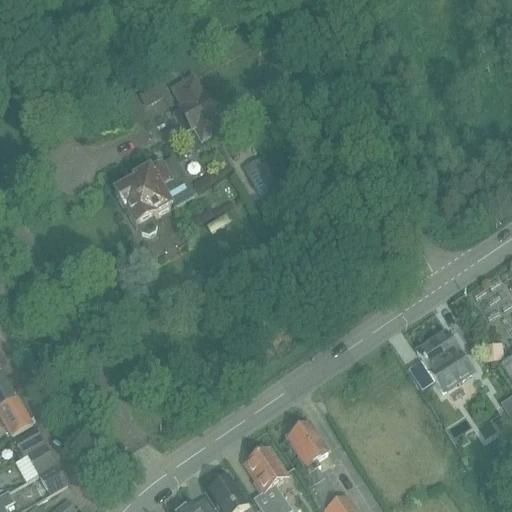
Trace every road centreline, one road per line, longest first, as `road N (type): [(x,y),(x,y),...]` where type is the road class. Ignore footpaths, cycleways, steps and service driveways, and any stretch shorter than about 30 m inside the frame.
road 1 (tertiary): [(136,511),(162,482),(435,289)]
road 2 (unclassified): [(435,289),(288,0)]
